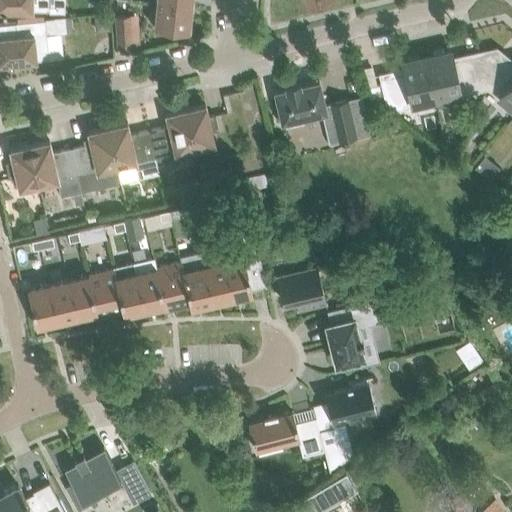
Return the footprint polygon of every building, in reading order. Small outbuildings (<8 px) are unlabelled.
[(0,0),(0,9),(49,10),(49,0),(0,0)] [(154,26),(189,30),(191,5),(156,1),(154,26)] [(130,13),(116,14),(118,44),(132,43),(130,13)] [(16,35),(0,36),(0,62),(49,58),(46,33),(66,31),(64,17),(15,21),(16,35)] [(434,54),(426,56),(436,97),(459,92),(459,94),(477,90),(478,90),(485,88),(478,56),(453,61),(451,55),(450,50),(443,52),(442,49),(433,51),(434,54)] [(511,65),(495,52),(478,56),(485,88),(486,88),(490,87),(499,95),(511,106),(511,65)] [(405,72),(379,78),(384,98),(385,104),(393,110),(395,109),(413,105),(412,102),(436,97),(426,56),(418,57),(417,54),(409,56),(409,59),(402,61),(404,68),(405,72)] [(321,112),(328,143),(356,136),(347,98),(324,103),(319,80),(300,84),(299,82),(285,85),(286,87),(274,90),(281,121),(285,120),(286,124),(299,121),(298,117),(321,112)] [(208,115),(205,103),(185,108),(194,147),(214,143),(211,130),(218,128),(215,113),(208,115)] [(168,124),(149,128),(155,156),(158,167),(178,162),(176,152),(194,147),(185,108),(165,112),(168,124)] [(394,116),(373,121),(376,133),(397,128),(394,116)] [(127,121),(107,126),(116,165),(155,156),(149,128),(130,133),(127,121)] [(84,143),(71,146),(77,174),(77,175),(79,185),(80,189),(100,185),(96,170),(116,165),(107,126),(87,130),(89,137),(90,142),(84,143)] [(60,193),(80,189),(79,185),(77,175),(77,174),(71,146),(52,151),(49,139),(29,144),(38,183),(57,179),(60,193)] [(19,188),(38,183),(29,144),(9,148),(12,160),(5,162),(8,177),(16,175),(19,188)] [(213,170),(200,173),(201,177),(203,186),(216,183),(213,170)] [(177,183),(181,199),(205,194),(203,186),(201,177),(177,183)] [(191,199),(193,207),(204,205),(202,196),(191,199)] [(189,205),(169,209),(171,218),(191,213),(189,205)] [(169,209),(159,212),(160,220),(171,218),(169,209)] [(36,232),(49,229),(46,215),(37,217),(37,219),(33,219),(36,232)] [(123,220),(113,222),(115,230),(125,228),(123,220)] [(107,223),(82,229),(85,240),(110,234),(107,223)] [(78,230),(67,232),(69,241),(79,238),(78,230)] [(52,235),(42,238),(44,246),(54,244),(52,235)] [(42,238),(31,240),(33,249),(44,246),(42,238)] [(220,251),(231,297),(252,292),(251,289),(266,285),(256,243),(220,251)] [(199,249),(178,254),(180,260),(190,303),(190,307),(191,307),(211,302),(202,264),(201,256),(199,249)] [(231,297),(220,251),(201,256),(211,302),(231,297)] [(165,309),(153,256),(133,261),(144,309),(163,304),(164,309),(165,309)] [(153,256),(165,309),(190,303),(180,260),(156,266),(153,256)] [(144,309),(133,261),(113,267),(124,313),(144,309)] [(276,276),(282,301),(295,297),(298,308),(325,301),(317,266),(276,276)] [(113,267),(87,273),(97,316),(122,310),(123,314),(124,313),(113,267)] [(97,316),(87,273),(68,277),(76,316),(95,311),(96,316),(97,316)] [(76,316),(68,277),(48,282),(57,320),(76,316)] [(27,287),(36,325),(57,320),(48,282),(27,287)] [(330,322),(326,323),(336,363),(358,357),(360,364),(364,364),(359,343),(363,343),(361,338),(358,338),(355,327),(374,322),(384,320),(382,312),(401,307),(398,292),(379,296),(327,310),(330,322)] [(471,365),(486,357),(475,337),(460,345),(471,365)] [(333,425),(318,429),(323,448),(326,459),(328,468),(352,452),(344,418),(376,410),(368,381),(367,381),(366,377),(372,376),(371,375),(347,381),(348,382),(350,381),(351,385),(324,392),(326,400),(333,425)] [(318,429),(315,415),(295,421),(292,409),(248,420),(255,448),(297,437),(302,454),(323,448),(318,429)] [(142,438),(143,425),(126,424),(125,438),(142,438)] [(115,467),(104,445),(85,455),(83,452),(82,453),(75,457),(74,457),(76,460),(64,466),(72,481),(65,485),(78,509),(80,508),(79,506),(97,496),(94,489),(118,476),(132,501),(150,491),(132,458),(115,467)] [(302,499),(309,511),(314,511),(356,488),(347,472),(302,499)] [(17,482),(0,491),(0,511),(65,511),(49,481),(32,490),(33,492),(25,496),(17,482)] [(471,485),(457,493),(468,511),(505,511),(496,496),(482,504),(471,485)]
